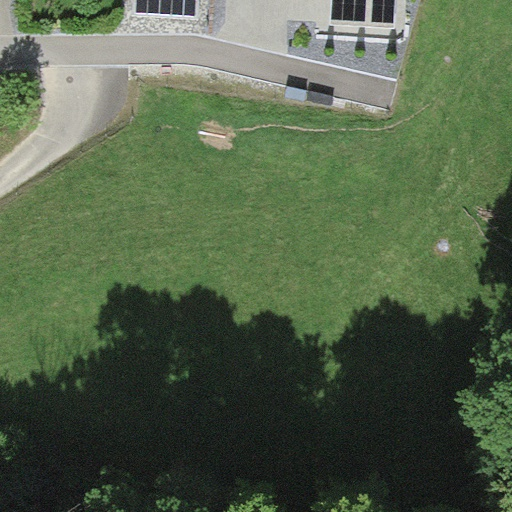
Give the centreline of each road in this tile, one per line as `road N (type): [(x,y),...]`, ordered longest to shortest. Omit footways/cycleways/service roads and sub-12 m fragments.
road 1 (residential): [(0,49),(195,50),(393,91)]
road 2 (track): [(0,178),(35,157),(73,110),(77,47)]
